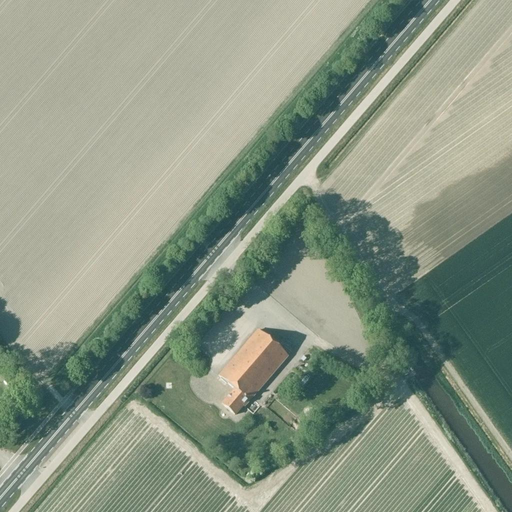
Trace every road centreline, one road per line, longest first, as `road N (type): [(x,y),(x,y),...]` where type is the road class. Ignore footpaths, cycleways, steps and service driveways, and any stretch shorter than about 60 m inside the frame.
road 1 (unclassified): [(228,263),(457,0)]
road 2 (primary): [(218,246),(431,0)]
road 3 (primary): [(21,474),(218,246)]
road 4 (unclassified): [(36,487),(228,263)]
road 5 (unknown): [(228,263),(295,339),(294,354),(257,408)]
